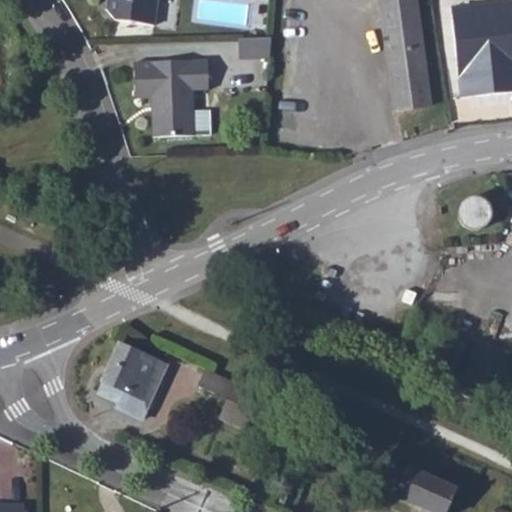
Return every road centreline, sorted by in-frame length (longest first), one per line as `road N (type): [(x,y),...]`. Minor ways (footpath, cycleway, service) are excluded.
road 1 (residential): [(149,285),(401,166),(511,143)]
road 2 (residential): [(31,0),(76,81),(149,285)]
road 3 (residential): [(10,347),(65,434),(238,511)]
road 4 (residential): [(10,347),(149,285)]
